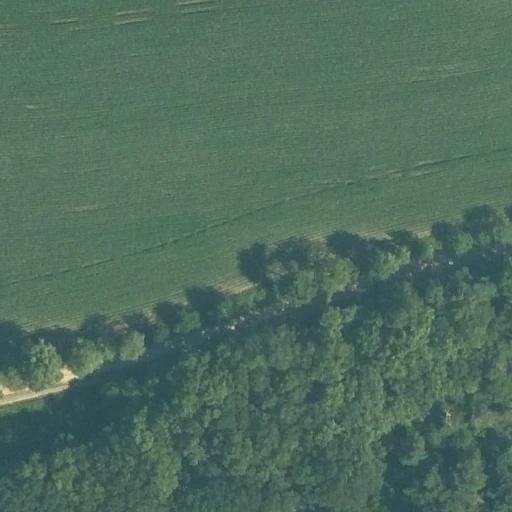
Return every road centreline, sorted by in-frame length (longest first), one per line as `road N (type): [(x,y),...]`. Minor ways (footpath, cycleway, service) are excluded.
road 1 (track): [(511,239),(0,385)]
road 2 (track): [(472,247),(491,340),(476,359),(446,366),(416,391),(388,438),(319,493),(277,511)]
